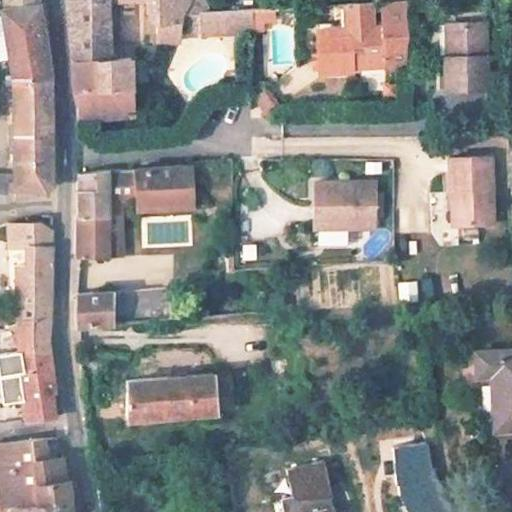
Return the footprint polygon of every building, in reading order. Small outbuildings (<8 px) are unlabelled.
[(37,0),(0,0),(2,8),(0,8),(0,15),(16,180),(11,181),(13,197),(35,192),(34,187),(41,191),(50,184),(49,70),(45,41),(39,12),(37,0)] [(64,0),(65,2),(74,0),(145,0),(146,14),(156,21),(179,20),(179,10),(187,0),(64,0)] [(108,54),(106,0),(74,0),(65,2),(68,57),(108,54)] [(339,25),(320,26),(322,69),(357,67),(356,59),(389,57),(390,65),(411,64),(411,0),(386,0),(387,23),(374,23),(373,1),(338,2),(339,25)] [(187,10),(187,31),(248,30),(250,30),(251,7),(232,8),(225,8),(213,7),(196,10),(187,10)] [(156,35),(178,39),(179,20),(156,21),(156,35)] [(448,56),(450,90),(492,87),(489,22),(454,23),(456,55),(448,56)] [(456,55),(454,23),(446,23),(448,56),(456,55)] [(131,114),(127,53),(108,54),(68,57),(71,92),(73,92),(74,114),(131,114)] [(356,59),(357,67),(390,65),(389,57),(356,59)] [(384,69),(385,97),(324,98),(325,122),(343,121),(343,119),(407,117),(406,68),(384,69)] [(274,106),(273,89),(252,91),(254,108),(274,106)] [(489,160),(447,160),(446,195),(456,194),(456,228),(489,227),(489,160)] [(189,164),(134,169),(137,201),(138,206),(191,204),(189,164)] [(106,170),(77,176),(79,214),(76,214),(75,254),(104,254),(106,207),(119,207),(131,207),(131,200),(137,201),(134,169),(134,167),(106,170)] [(11,181),(0,179),(0,197),(13,197),(11,181)] [(372,181),(312,179),(311,225),(371,226),(372,181)] [(446,227),(456,228),(456,194),(446,195),(446,227)] [(119,207),(106,207),(104,254),(118,255),(119,207)] [(14,246),(16,267),(25,266),(28,247),(14,246)] [(25,266),(16,267),(17,321),(50,319),(50,247),(28,247),(25,266)] [(166,318),(164,286),(111,291),(114,321),(166,318)] [(114,321),(111,291),(76,293),(76,315),(76,324),(114,321)] [(0,353),(0,375),(25,371),(51,365),(49,353),(50,319),(17,321),(16,334),(19,350),(0,353)] [(511,347),(478,349),(479,372),(494,371),(496,426),(511,425),(511,347)] [(25,371),(0,375),(0,389),(2,401),(22,398),(26,418),(54,415),(51,390),(55,387),(51,365),(25,371)] [(236,369),(120,379),(123,416),(239,408),(236,369)] [(69,501),(66,478),(62,478),(59,457),(46,457),(44,438),(33,440),(36,505),(69,501)] [(33,440),(0,442),(0,483),(4,509),(8,508),(36,505),(33,440)] [(284,511),(331,511),(321,456),(276,465),(284,511)] [(360,488),(340,492),(344,511),(345,511),(364,508),(360,488)] [(70,511),(69,501),(36,505),(8,508),(8,511),(70,511)]
